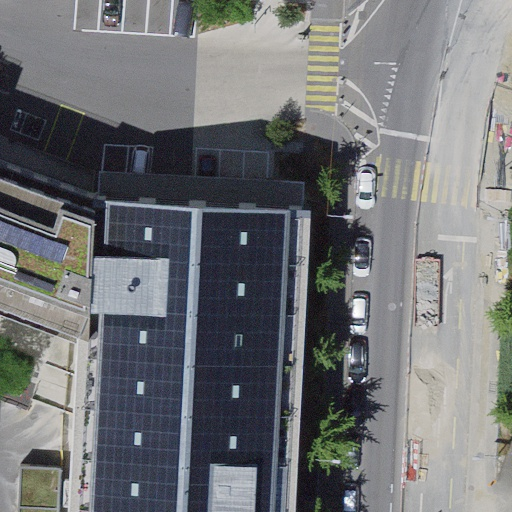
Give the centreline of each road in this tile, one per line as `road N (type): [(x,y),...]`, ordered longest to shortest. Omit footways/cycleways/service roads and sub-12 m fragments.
road 1 (residential): [(0,52),(45,69),(442,75)]
road 2 (secondary): [(442,75),(423,185),(412,511)]
